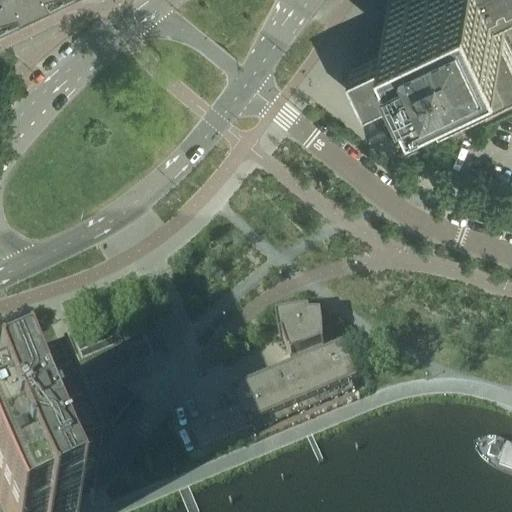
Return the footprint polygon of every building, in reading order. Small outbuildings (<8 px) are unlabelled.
[(0,0),(0,13),(27,0),(0,0)] [(511,94),(511,48),(503,30),(500,22),(508,18),(500,1),(501,0),(392,0),(397,9),(390,12),(395,27),(403,45),(350,71),(366,104),(419,80),(426,97),(440,128),(511,94)] [(229,393),(236,408),(189,427),(198,449),(244,430),(356,384),(350,369),(349,368),(344,350),(353,347),(356,346),(355,343),(325,355),(323,349),(324,348),(322,319),(310,319),(310,315),(294,316),(276,319),(279,339),(281,338),(280,337),(282,337),(290,360),(291,360),(295,368),(229,393)] [(0,419),(55,396),(29,334),(0,345),(0,419)] [(0,511),(64,511),(64,510),(88,500),(89,502),(92,500),(85,484),(61,426),(54,409),(51,411),(51,412),(27,422),(19,403),(15,404),(17,406),(0,412),(0,511)]
